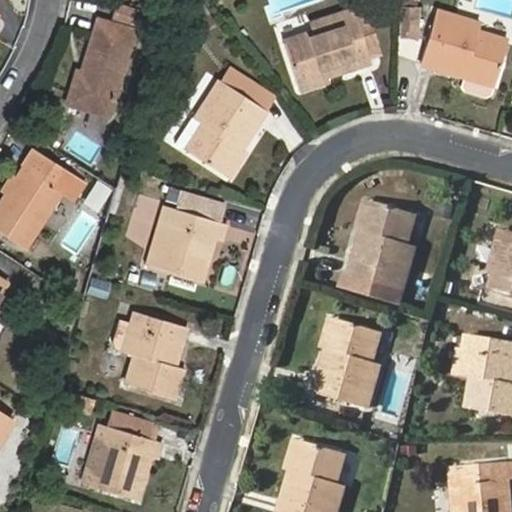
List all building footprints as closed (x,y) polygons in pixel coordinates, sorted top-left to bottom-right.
[(415,3),(398,3),(398,20),(399,33),(415,32),(415,24),(415,3)] [(299,86),(327,77),(369,63),(352,10),(312,24),(314,32),(283,43),(297,87),(299,86)] [(139,26),(104,13),(85,65),(80,64),(70,96),(109,110),(139,26)] [(434,13),(429,27),(419,65),(452,74),(492,86),(505,42),(505,41),(471,32),(473,24),(434,13)] [(228,68),(220,82),(265,110),(274,95),(228,68)] [(489,96),(492,86),(452,74),(448,85),(452,91),(483,100),(489,96)] [(329,84),(327,77),(299,86),(301,94),(329,84)] [(265,110),(220,82),(195,120),(203,125),(186,152),(225,175),(242,148),(265,110)] [(186,152),(203,125),(195,120),(191,117),(174,145),(186,152)] [(248,151),(242,148),(225,175),(231,179),(248,151)] [(0,194),(0,223),(24,241),(58,190),(70,198),(80,182),(31,149),(0,194)] [(353,232),(361,234),(371,204),(362,201),(353,232)] [(371,204),(361,234),(349,275),(402,290),(414,250),(407,248),(416,216),(371,203),(371,204)] [(224,223),(175,210),(158,269),(198,281),(211,237),(219,240),(224,223)] [(511,233),(504,231),(489,288),(511,293),(511,233)] [(106,281),(90,277),(85,290),(102,295),(106,281)] [(132,319),(124,345),(135,348),(124,384),(175,399),(184,369),(172,366),(184,326),(134,312),(132,319)] [(117,343),(124,345),(132,319),(125,317),(117,343)] [(317,350),(326,353),(335,323),(326,320),(317,350)] [(335,323),(326,353),(314,393),(367,409),(379,369),(371,367),(381,334),(336,321),(335,323)] [(511,416),(511,343),(467,335),(461,376),(471,378),(466,409),(511,416)] [(111,425),(110,427),(150,439),(153,428),(114,415),(111,425)] [(93,440),(105,444),(110,427),(111,425),(93,420),(88,438),(93,440)] [(150,439),(110,427),(105,444),(93,487),(133,499),(146,456),(153,459),(158,442),(150,439)] [(81,484),(93,487),(105,444),(93,440),(81,484)] [(283,470),(291,472),(299,443),(291,440),(283,470)] [(299,443),(291,472),(279,511),(336,511),(343,491),(335,489),(345,455),(300,442),(299,443)] [(457,511),(507,511),(506,480),(511,480),(510,464),(455,468),(457,511)]
